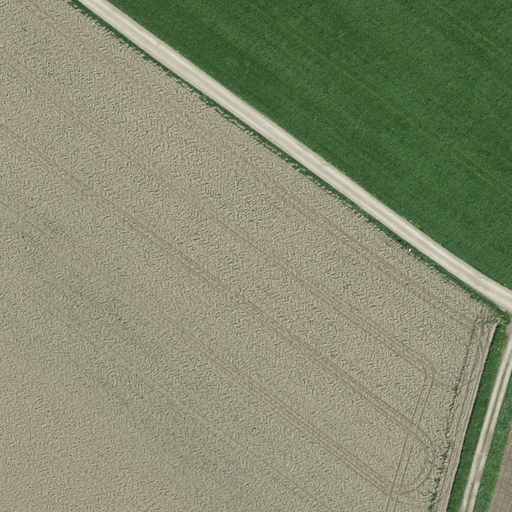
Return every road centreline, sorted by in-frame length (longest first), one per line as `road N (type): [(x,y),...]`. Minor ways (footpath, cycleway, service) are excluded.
road 1 (track): [(511,301),(91,0)]
road 2 (track): [(469,511),(511,349)]
